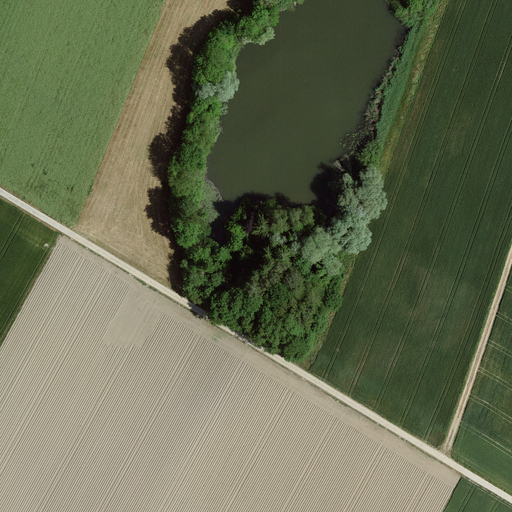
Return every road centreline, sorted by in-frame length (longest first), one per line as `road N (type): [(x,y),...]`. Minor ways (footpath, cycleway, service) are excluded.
road 1 (track): [(511,500),(0,191)]
road 2 (track): [(511,257),(444,459)]
